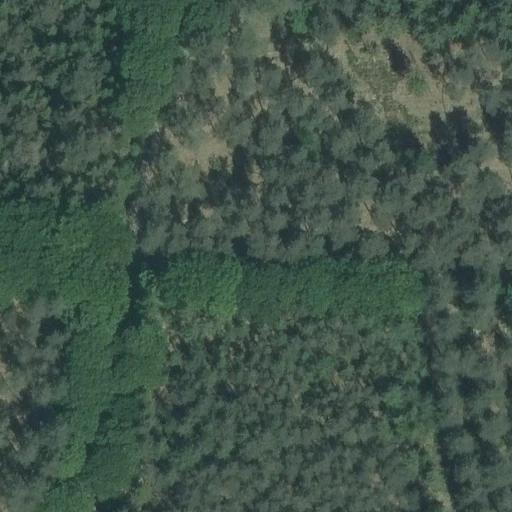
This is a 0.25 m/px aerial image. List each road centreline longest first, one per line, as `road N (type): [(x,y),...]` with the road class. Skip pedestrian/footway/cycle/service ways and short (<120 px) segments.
road 1 (track): [(156,0),(95,281),(61,511)]
road 2 (track): [(95,281),(511,298)]
